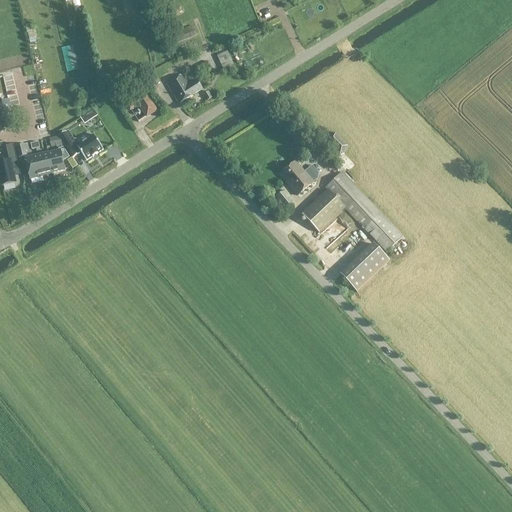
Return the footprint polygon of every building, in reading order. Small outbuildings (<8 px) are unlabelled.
[(174,45),(197,37),(193,26),(190,27),(188,23),(182,25),(183,29),(170,34),(174,45)] [(233,64),(226,47),(216,50),(223,68),(233,64)] [(161,83),(155,72),(147,77),(153,88),(161,83)] [(203,90),(197,81),(189,86),(183,76),(168,85),(179,104),(203,90)] [(157,111),(142,90),(125,101),(131,110),(139,105),(147,117),(157,111)] [(9,91),(6,98),(14,102),(18,95),(9,91)] [(203,96),(207,101),(213,98),(209,92),(203,96)] [(0,122),(2,129),(12,127),(9,114),(11,114),(8,101),(0,102),(0,122)] [(109,102),(99,110),(104,116),(114,108),(109,102)] [(88,115),(91,120),(97,117),(93,111),(88,115)] [(81,152),(82,155),(87,161),(103,150),(93,135),(93,136),(79,145),(76,140),(72,142),(66,133),(66,132),(59,137),(73,158),(73,159),(80,154),(79,154),(79,153),(81,152)] [(340,156),(349,148),(335,133),(327,141),(340,156)] [(55,139),(47,141),(49,147),(57,145),(55,139)] [(126,143),(119,146),(123,152),(129,149),(126,143)] [(0,175),(1,179),(0,179),(2,187),(16,183),(14,175),(20,173),(13,145),(6,147),(9,161),(0,162),(0,175)] [(26,156),(25,152),(29,151),(28,145),(17,148),(19,158),(26,156)] [(65,170),(61,151),(48,154),(53,173),(65,170)] [(53,173),(48,154),(38,156),(43,176),(53,173)] [(43,176),(38,156),(26,159),(31,179),(43,176)] [(68,161),(73,170),(78,167),(73,158),(68,161)] [(314,184),(296,162),(280,175),(298,197),(314,184)] [(328,191),(302,216),(319,234),(345,209),(387,253),(404,238),(342,173),(326,189),(328,191)] [(295,203),(285,191),(276,198),(286,211),(295,203)] [(375,245),(342,276),(357,292),(390,261),(375,245)]
